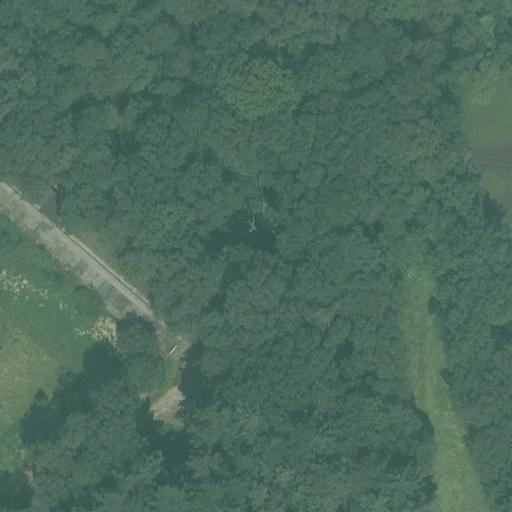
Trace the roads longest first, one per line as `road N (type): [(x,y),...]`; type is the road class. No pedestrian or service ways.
road 1 (unclassified): [(258,315),(0,94)]
road 2 (unclassified): [(16,511),(258,315)]
road 3 (unclassified): [(258,315),(418,184)]
